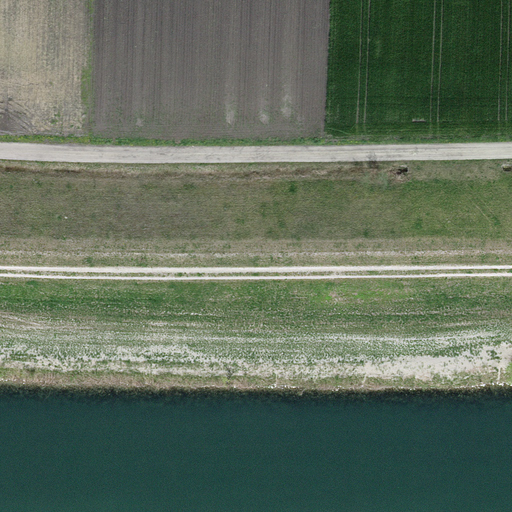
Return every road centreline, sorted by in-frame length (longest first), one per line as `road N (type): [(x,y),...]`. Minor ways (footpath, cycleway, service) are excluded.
road 1 (track): [(0,270),(511,271)]
road 2 (track): [(511,151),(0,151)]
